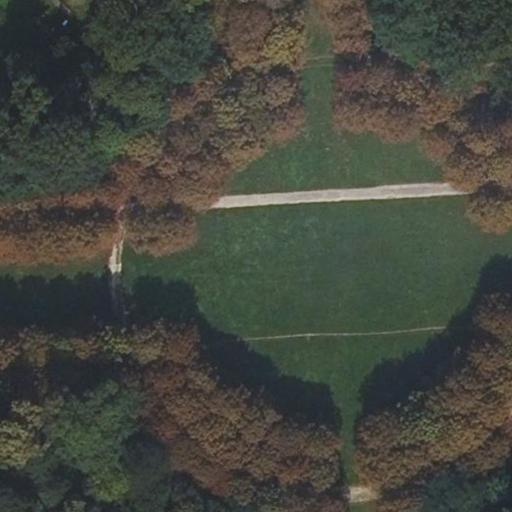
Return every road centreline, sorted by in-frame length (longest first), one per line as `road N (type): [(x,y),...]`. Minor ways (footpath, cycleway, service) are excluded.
road 1 (track): [(275,72),(228,92),(187,123),(155,164),(133,210),(124,259),(140,354),(178,413),(232,456),(298,479),(358,481),(415,466)]
road 2 (track): [(0,217),(511,180)]
road 3 (track): [(511,164),(462,107),(418,82),(370,67),(275,72)]
road 4 (track): [(140,354),(0,366)]
